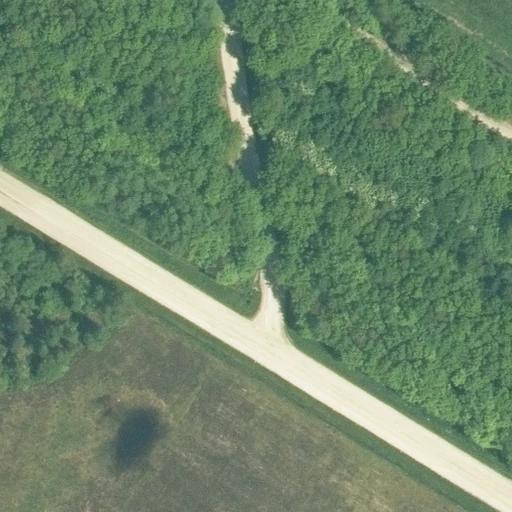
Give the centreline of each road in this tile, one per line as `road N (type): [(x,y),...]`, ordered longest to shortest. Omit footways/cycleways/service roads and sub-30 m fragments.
road 1 (track): [(511,501),(0,187)]
road 2 (unknown): [(227,0),(266,239),(272,310),(262,346)]
road 3 (unknown): [(305,0),(511,141)]
